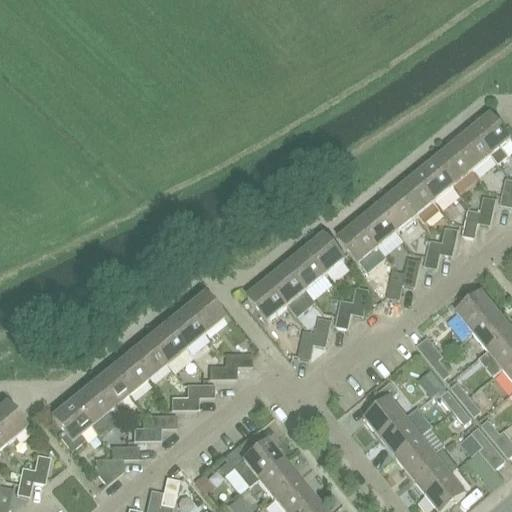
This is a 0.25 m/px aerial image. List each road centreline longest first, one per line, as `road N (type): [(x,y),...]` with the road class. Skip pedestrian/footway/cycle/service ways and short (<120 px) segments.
road 1 (residential): [(302,396),(497,243),(511,242)]
road 2 (residential): [(104,511),(256,388),(267,384),(290,405),(302,396)]
road 3 (residential): [(396,511),(302,396)]
